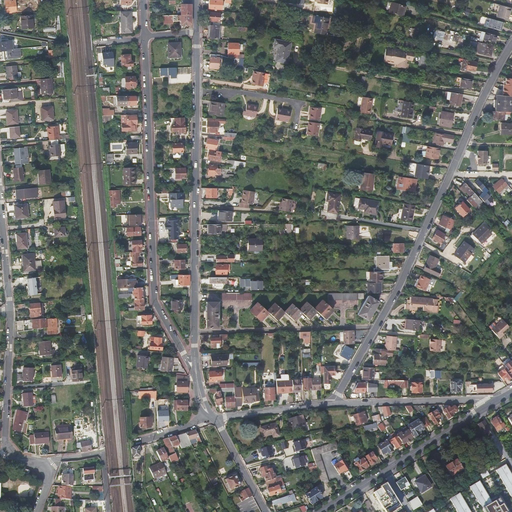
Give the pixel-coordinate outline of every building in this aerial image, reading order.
[(14,0),(5,0),(6,12),(16,11),(14,0)] [(189,0),(183,0),(183,4),(181,4),(181,15),(191,15),(191,4),(190,4),(189,0)] [(219,0),(208,0),(208,8),(222,10),(223,0),(219,0)] [(388,12),(401,15),(403,10),(404,10),(406,6),(391,2),(388,12)] [(511,8),(500,5),(496,17),(507,20),(511,8)] [(130,12),(121,12),(122,33),(132,32),(131,16),(130,12)] [(210,12),(209,21),(211,21),(219,22),(220,13),(210,12)] [(33,28),(32,15),(21,16),(22,29),(33,28)] [(162,16),(162,22),(173,22),(173,21),(181,21),(181,25),(190,25),(191,24),(191,15),(181,15),(162,16)] [(313,16),(311,22),(315,23),(314,32),(325,34),(328,19),(313,16)] [(501,30),(503,22),(486,17),(484,25),(501,30)] [(218,40),(219,25),(210,24),(208,24),(207,38),(218,40)] [(495,43),(497,35),(481,31),(479,38),(495,43)] [(275,39),(274,46),(278,47),(275,61),(287,63),(290,43),(275,39)] [(12,50),(13,50),(12,41),(0,41),(0,51),(6,51),(9,51),(9,50),(12,50)] [(490,56),(493,46),(481,43),(477,42),(476,50),(479,51),(478,53),(490,56)] [(180,48),(180,43),(167,43),(168,57),(180,57),(179,48),(180,48)] [(239,43),(228,43),(227,54),(228,54),(228,58),(238,58),(238,53),(238,51),(240,51),(240,49),(242,49),(242,46),(239,46),(239,44),(239,43)] [(405,63),(408,63),(408,59),(411,59),(413,52),(408,51),(391,48),(391,50),(384,48),(382,60),(397,63),(396,65),(404,67),(405,63)] [(9,51),(6,51),(7,59),(21,58),(20,50),(12,50),(9,50),(9,51)] [(48,50),(49,58),(57,58),(56,50),(48,50)] [(121,55),(121,63),(120,63),(120,67),(133,66),(132,60),(130,60),(130,54),(121,55)] [(219,57),(210,56),(209,68),(219,68),(219,57)] [(468,61),(468,60),(463,59),(463,62),(461,62),(461,63),(459,62),(457,69),(466,71),(467,69),(474,71),(476,62),(468,61)] [(99,77),(106,77),(106,73),(103,73),(102,64),(98,64),(99,77)] [(17,73),(17,65),(6,66),(6,78),(11,78),(11,79),(14,79),(14,77),(21,77),(21,73),(17,73)] [(264,72),(253,70),(252,75),(253,76),(253,79),(252,79),(252,83),(263,85),(264,78),(263,78),(264,72)] [(135,87),(135,76),(124,77),(125,87),(135,87)] [(51,78),(40,79),(41,94),(52,93),(51,78)] [(470,90),(472,80),(461,78),(460,84),(459,88),(470,90)] [(511,92),(511,82),(502,81),(501,92),(511,93),(511,92)] [(169,85),(169,96),(180,96),(180,85),(169,85)] [(16,88),(3,89),(3,99),(11,99),(11,102),(23,101),(22,92),(16,92),(16,88)] [(461,94),(447,91),(446,99),(450,99),(449,104),(459,106),(461,94)] [(511,96),(496,95),(495,99),(494,99),(493,107),(495,107),(495,111),(510,112),(511,112),(511,108),(511,107),(511,100),(511,96)] [(126,96),(116,97),(117,106),(126,105),(126,96)] [(135,105),(135,96),(126,96),(126,105),(135,105)] [(362,97),(360,112),(370,114),(373,99),(362,97)] [(224,103),(214,101),(213,109),(210,109),(209,114),(222,116),(224,103)] [(413,103),(403,101),(400,117),(411,118),(413,103)] [(245,110),(243,110),(242,114),(255,117),(258,106),(246,104),(246,108),(245,110)] [(52,107),(41,108),(42,121),(53,119),(52,107)] [(321,108),(311,107),(310,114),(309,118),(319,120),(321,108)] [(277,108),(276,115),(275,119),(288,122),(290,110),(277,108)] [(6,111),(7,124),(18,123),(17,110),(6,111)] [(510,120),(510,112),(495,111),(491,111),(491,116),(491,120),(510,120)] [(441,112),(439,125),(450,126),(452,114),(441,112)] [(123,115),(120,115),(122,131),(134,130),(134,124),(136,124),(136,115),(126,116),(126,114),(123,115)] [(183,118),(171,118),(171,132),(178,131),(178,133),(185,133),(184,122),(183,122),(183,118)] [(218,119),(207,118),(207,132),(217,132),(218,119)] [(319,123),(309,121),(307,134),(317,136),(319,123)] [(511,123),(501,123),(501,134),(511,134),(511,123)] [(19,126),(9,127),(10,138),(20,138),(19,129),(19,126)] [(50,140),(59,140),(58,136),(59,136),(58,126),(49,127),(49,131),(48,131),(44,132),(44,137),(50,137),(50,140)] [(371,131),(356,128),(354,142),(355,144),(358,144),(360,143),(361,138),(370,140),(371,131)] [(392,134),(377,131),(374,146),(389,149),(390,145),(392,134)] [(453,135),(443,133),(443,135),(436,134),(434,144),(441,145),(442,140),(452,141),(453,135)] [(408,142),(410,135),(408,134),(404,134),(403,134),(402,141),(407,142),(408,142)] [(216,151),(218,140),(216,140),(207,138),(205,149),(209,149),(216,151)] [(126,143),(127,154),(136,153),(136,143),(126,143)] [(172,144),(172,153),(172,155),(180,155),(182,155),(182,153),(182,143),(172,144)] [(61,156),(60,144),(50,145),(51,151),(50,151),(50,157),(61,156)] [(17,164),(30,163),(29,158),(25,159),(25,158),(29,157),(28,146),(23,147),(23,148),(14,148),(14,149),(15,154),(14,154),(15,160),(17,160),(17,164)] [(439,148),(427,146),(426,151),(424,150),(422,152),(422,154),(423,156),(438,158),(439,148)] [(220,162),(222,152),(218,151),(216,151),(209,149),(207,159),(220,162)] [(487,164),(488,150),(477,150),(477,164),(487,164)] [(428,171),(428,166),(415,163),(413,177),(427,179),(427,173),(428,171)] [(217,164),(209,164),(208,175),(214,176),(214,174),(220,174),(221,169),(217,168),(217,164)] [(135,185),(134,167),(123,168),(124,186),(135,185)] [(13,169),(14,174),(14,179),(12,179),(12,182),(23,181),(22,168),(13,169)] [(185,178),(185,168),(174,168),(175,180),(181,180),(181,179),(185,178)] [(39,184),(51,183),(49,169),(38,171),(39,184)] [(362,172),(360,189),(372,191),(374,174),(362,172)] [(400,178),(398,188),(414,190),(415,180),(400,178)] [(479,180),(478,179),(475,182),(483,191),(482,192),(479,189),(475,192),(487,205),(490,203),(484,196),(487,193),(493,200),(495,198),(479,180)] [(498,192),(506,186),(511,191),(511,190),(511,184),(511,183),(505,183),(502,180),(500,179),(492,186),(498,192)] [(470,196),(466,199),(474,208),(482,202),(468,186),(465,182),(461,186),(463,188),(461,189),(464,192),(465,191),(470,196)] [(37,188),(16,190),(16,198),(25,197),(25,198),(38,197),(37,188)] [(217,188),(206,188),(206,197),(217,197),(217,188)] [(109,196),(110,207),(116,207),(116,204),(120,204),(119,190),(109,190),(109,196)] [(255,192),(244,190),(242,203),(240,202),(239,207),(249,207),(249,204),(253,204),(255,192)] [(327,192),(326,201),(328,201),(327,212),(337,213),(340,195),(327,192)] [(181,200),(182,199),(182,193),(173,193),(169,193),(169,201),(170,200),(170,206),(175,206),(175,208),(181,207),(181,202),(181,200)] [(282,198),(282,202),(281,202),(280,210),(289,211),(290,208),(291,208),(292,199),(282,198)] [(360,198),(358,208),(364,209),(364,212),(376,214),(378,201),(360,198)] [(473,209),(474,208),(466,199),(465,200),(473,209)] [(63,201),(53,202),(53,206),(51,206),(50,208),(50,211),(51,211),(51,213),(49,216),(49,219),(54,218),(65,217),(63,201)] [(469,210),(462,201),(455,208),(462,216),(469,210)] [(414,205),(404,203),(401,220),(410,222),(413,211),(413,212),(414,205)] [(27,204),(14,205),(14,211),(15,211),(16,218),(28,217),(27,204)] [(232,211),(218,210),(218,220),(231,221),(232,211)] [(138,214),(125,215),(125,218),(126,218),(128,218),(128,225),(139,225),(138,214)] [(454,220),(443,215),(439,224),(450,229),(454,220)] [(177,220),(167,221),(167,233),(178,233),(177,220)] [(226,224),(208,224),(208,234),(220,234),(220,229),(226,229),(226,224)] [(492,233),(483,224),(472,234),(481,243),(492,233)] [(356,237),(355,225),(344,225),(344,238),(356,237)] [(54,228),(55,237),(65,236),(64,227),(54,228)] [(133,227),(122,227),(122,231),(124,231),(124,230),(125,230),(126,236),(141,235),(141,227),(133,227)] [(432,238),(440,243),(445,235),(437,230),(432,238)] [(17,249),(28,249),(26,232),(15,233),(17,249)] [(262,251),(262,238),(248,238),(248,251),(262,251)] [(139,252),(141,252),(141,248),(142,248),(141,240),(129,241),(129,247),(131,247),(131,252),(139,252)] [(176,243),(176,245),(176,252),(186,252),(186,244),(182,244),(182,242),(176,243)] [(474,250),(463,242),(454,254),(464,262),(474,250)] [(403,243),(392,243),(392,252),(403,252),(403,243)] [(139,256),(139,252),(131,252),(131,257),(132,261),(131,261),(131,266),(142,266),(141,260),(138,260),(138,256),(139,256)] [(23,271),(35,269),(33,254),(22,255),(23,271)] [(423,270),(438,276),(440,270),(434,268),(438,259),(429,255),(423,270)] [(373,268),(373,271),(382,271),(388,271),(388,268),(392,268),(392,261),(388,261),(388,256),(376,256),(377,268),(373,268)] [(174,260),(174,269),(184,269),(184,260),(174,260)] [(227,274),(227,271),(227,264),(216,264),(216,274),(227,274)] [(369,271),(369,282),(380,282),(382,282),(382,271),(373,271),(369,271)] [(178,275),(170,275),(171,279),(175,279),(178,279),(178,285),(189,285),(189,275),(178,275)] [(414,285),(425,291),(430,279),(421,275),(419,279),(417,278),(414,285)] [(36,283),(35,277),(26,279),(28,295),(37,294),(36,283)] [(227,277),(209,277),(209,283),(216,283),(215,286),(222,286),(222,283),(227,283),(227,277)] [(118,288),(122,288),(122,287),(127,286),(127,288),(130,287),(132,287),(137,287),(136,278),(117,280),(118,288)] [(261,281),(250,281),(250,290),(262,289),(261,281)] [(380,293),(380,282),(369,282),(367,282),(367,293),(380,293)] [(143,298),(142,287),(132,287),(130,287),(130,291),(132,291),(133,293),(118,294),(119,300),(133,299),(143,298)] [(367,320),(378,301),(368,296),(357,314),(367,320)] [(422,310),(426,311),(426,309),(431,310),(431,306),(437,306),(437,300),(410,297),(410,300),(406,300),(406,304),(405,304),(405,309),(416,310),(416,306),(420,306),(421,305),(422,305),(422,310)] [(143,309),(143,298),(133,299),(133,309),(143,309)] [(322,299),(313,308),(316,311),(325,319),(330,314),(330,313),(333,310),(322,299)] [(172,300),(171,309),(181,309),(181,300),(172,300)] [(218,327),(218,301),(206,302),(206,327),(218,327)] [(313,314),(316,311),(313,308),(306,301),(298,309),(302,313),(309,319),(314,314),(313,314)] [(265,315),(268,312),(266,311),(257,302),(249,311),(260,321),(266,316),(265,315)] [(274,302),(266,311),(268,312),(277,320),(282,315),(281,315),(284,312),(274,302)] [(30,317),(40,316),(39,303),(29,304),(30,317)] [(297,318),(302,313),(298,309),(292,303),(284,312),(294,320),(297,318)] [(151,324),(151,315),(137,315),(137,320),(141,320),(141,324),(151,324)] [(32,328),(45,327),(48,327),(48,326),(47,319),(44,319),(44,318),(32,319),(23,320),(23,330),(32,330),(32,328)] [(56,318),(47,319),(48,326),(48,327),(48,330),(48,334),(55,334),(54,330),(57,330),(56,318)] [(418,329),(418,324),(418,320),(407,319),(406,328),(417,329),(418,329)] [(508,326),(502,319),(491,328),(499,338),(503,334),(502,331),(508,326)] [(354,344),(353,330),(343,330),(343,344),(354,344)] [(299,332),(299,338),(304,338),(305,343),(310,343),(310,331),(299,332)] [(227,334),(210,334),(211,347),(220,347),(220,339),(227,339),(227,334)] [(385,349),(393,350),(395,350),(396,337),(386,336),(385,349)] [(150,337),(149,349),(161,350),(161,344),(160,344),(161,338),(150,337)] [(431,339),(420,338),(419,342),(420,343),(420,345),(420,350),(430,350),(431,339)] [(48,354),(48,356),(54,356),(53,349),(53,344),(50,344),(50,340),(39,341),(40,355),(45,355),(48,354)] [(339,355),(347,359),(353,350),(345,345),(339,355)] [(385,349),(375,348),(375,354),(374,354),(373,363),(385,365),(386,355),(393,356),(393,350),(385,349)] [(146,369),(148,356),(145,356),(145,354),(143,354),(142,356),(137,355),(136,367),(146,369)] [(211,366),(226,365),(225,354),(211,355),(211,366)] [(171,371),(172,357),(162,356),(160,370),(171,371)] [(60,364),(51,365),(52,377),(61,376),(60,364)] [(335,366),(323,366),(323,375),(324,384),(330,384),(330,375),(335,375),(335,366)] [(71,368),(72,382),(82,381),(81,369),(76,370),(76,367),(71,368)] [(363,379),(373,379),(373,367),(363,367),(363,379)] [(511,375),(511,374),(506,367),(501,370),(500,370),(497,372),(498,374),(503,380),(507,377),(508,379),(511,375)] [(32,381),(33,368),(23,368),(22,380),(32,381)] [(208,371),(209,381),(215,381),(215,379),(221,379),(221,372),(220,371),(214,372),(214,371),(208,371)] [(276,378),(276,381),(276,391),(284,391),(284,392),(292,392),(291,380),(289,380),(288,374),(280,375),(281,378),(276,378)] [(187,376),(177,375),(177,391),(187,392),(187,376)] [(302,392),(301,377),(296,378),(296,379),(291,380),(292,392),(302,392)] [(311,378),(304,378),(304,383),(303,383),(304,389),(312,389),(311,378)] [(312,389),(312,396),(315,395),(315,390),(321,390),(320,378),(311,378),(312,389)] [(460,381),(451,381),(451,391),(459,390),(460,388),(460,381)] [(353,392),(365,391),(365,382),(357,383),(353,389),(353,392)] [(411,382),(411,390),(412,390),(412,392),(421,392),(421,382),(411,382)] [(274,399),(274,383),(266,383),(266,387),(264,387),(265,399),(274,399)] [(244,401),(259,400),(259,391),(255,391),(254,387),(246,388),(246,387),(243,387),(244,401)] [(219,388),(210,389),(210,393),(216,392),(216,396),(215,396),(217,405),(223,404),(220,392),(219,388)] [(31,407),(33,406),(33,403),(36,402),(35,396),(32,396),(32,393),(23,394),(24,407),(31,407)] [(225,407),(235,406),(234,396),(225,396),(225,407)] [(187,400),(177,400),(177,410),(187,409),(187,400)] [(438,408),(440,412),(442,410),(447,419),(453,415),(451,413),(456,411),(456,409),(454,406),(453,405),(450,407),(449,406),(444,409),(441,405),(436,405),(438,408)] [(391,414),(388,406),(381,407),(385,416),(391,414)] [(440,412),(438,408),(428,414),(434,424),(439,421),(437,418),(439,417),(441,420),(444,418),(442,415),(440,412)] [(28,413),(18,410),(13,430),(20,432),(23,420),(25,420),(28,413)] [(352,415),(355,425),(366,422),(363,412),(352,415)] [(378,414),(371,416),(373,423),(375,423),(381,421),(378,414)] [(151,426),(150,417),(150,416),(140,417),(140,427),(151,426)] [(299,427),(303,426),(301,416),(290,419),(292,428),(299,427)] [(491,421),(494,427),(496,426),(497,426),(499,428),(502,426),(501,424),(501,423),(497,416),(492,419),(493,420),(491,421)] [(430,424),(425,417),(420,419),(425,427),(430,424)] [(417,431),(423,428),(417,420),(407,426),(414,437),(419,434),(417,431)] [(490,431),(483,421),(478,424),(482,431),(484,430),(486,433),(490,431)] [(275,423),(260,427),(262,436),(272,434),(273,437),(279,436),(275,423)] [(72,438),(71,427),(55,429),(56,440),(72,438)] [(74,429),(74,436),(83,434),(81,428),(74,429)] [(198,443),(201,442),(195,429),(185,432),(191,444),(197,441),(198,443)] [(413,437),(407,429),(401,433),(400,432),(396,435),(397,435),(402,444),(413,437)] [(480,438),(474,429),(469,432),(475,441),(480,438)] [(34,444),(49,443),(48,432),(33,434),(34,435),(34,444)] [(182,449),(191,444),(185,432),(175,435),(179,444),(182,449)] [(462,432),(458,435),(463,443),(467,440),(462,432)] [(172,447),(179,444),(175,435),(168,438),(172,447)] [(402,444),(397,435),(388,441),(390,444),(392,443),(395,449),(399,446),(402,444)] [(168,438),(162,439),(170,456),(175,453),(172,447),(168,438)] [(306,447),(303,438),(292,441),(293,445),(292,445),(294,451),(306,447)] [(393,450),(386,439),(377,445),(382,454),(387,452),(388,453),(393,450)] [(91,450),(90,445),(90,442),(89,440),(77,443),(78,448),(81,447),(82,452),(91,450)] [(322,484),(328,482),(319,454),(337,448),(333,442),(311,449),(315,462),(316,465),(317,469),(322,484)] [(270,445),(257,448),(258,453),(261,452),(263,459),(273,456),(270,445)] [(156,451),(161,462),(168,459),(163,448),(156,451)] [(373,460),(376,459),(372,452),(365,456),(370,465),(374,462),(373,460)] [(302,456),(291,459),(292,463),(293,463),(294,468),(305,465),(302,456)] [(460,457),(445,466),(451,475),(455,473),(456,476),(461,473),(459,471),(462,469),(462,468),(465,466),(460,457)] [(368,466),(363,458),(354,464),(355,465),(353,467),(356,471),(358,470),(359,472),(368,466)] [(335,459),(331,462),(338,473),(344,470),(344,471),(349,468),(344,459),(340,461),(339,460),(337,461),(337,460),(336,461),(335,459)] [(166,473),(161,463),(149,468),(154,478),(166,473)] [(511,475),(505,464),(495,470),(511,498),(511,475)] [(266,481),(276,478),(274,473),(273,473),(272,471),(267,472),(265,466),(260,468),(263,477),(264,477),(265,482),(266,481)] [(94,467),(83,468),(84,481),(94,479),(94,473),(94,467)] [(63,480),(63,486),(69,486),(71,486),(73,486),(73,474),(63,474),(63,480)] [(235,475),(225,479),(231,490),(240,485),(235,475)] [(431,486),(424,476),(415,482),(421,492),(431,486)] [(276,478),(266,481),(268,488),(267,488),(269,496),(285,491),(281,477),(277,478),(276,478)] [(401,490),(409,485),(405,477),(396,482),(401,490)] [(479,481),(469,486),(482,508),(484,507),(486,511),(506,511),(502,504),(500,505),(496,499),(491,502),(479,481)] [(395,510),(400,506),(386,484),(386,483),(380,486),(381,487),(373,492),(378,500),(377,501),(379,504),(380,504),(384,511),(391,511),(392,511),(395,510)] [(59,486),(59,491),(61,491),(61,495),(61,499),(71,499),(71,492),(69,492),(69,486),(63,486),(59,486)] [(315,487),(305,494),(311,504),(321,497),(315,487)] [(252,496),(248,488),(240,492),(243,498),(241,500),(242,501),(252,496)] [(293,493),(272,501),(273,505),(281,502),(282,504),(291,501),(292,502),(296,500),(293,493)] [(470,511),(459,493),(449,498),(457,511),(470,511)] [(422,504),(417,496),(408,502),(413,510),(422,504)] [(371,505),(368,500),(365,502),(365,503),(366,507),(368,511),(373,511),(370,506),(371,505)]
